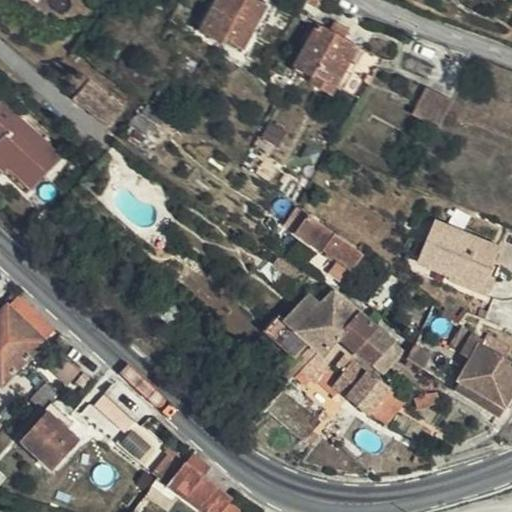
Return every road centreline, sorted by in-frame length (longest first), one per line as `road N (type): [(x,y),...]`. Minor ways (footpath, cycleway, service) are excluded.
road 1 (tertiary): [(0,248),(229,453),(296,494),(385,503),(511,464)]
road 2 (residential): [(375,0),(471,48),(511,59)]
